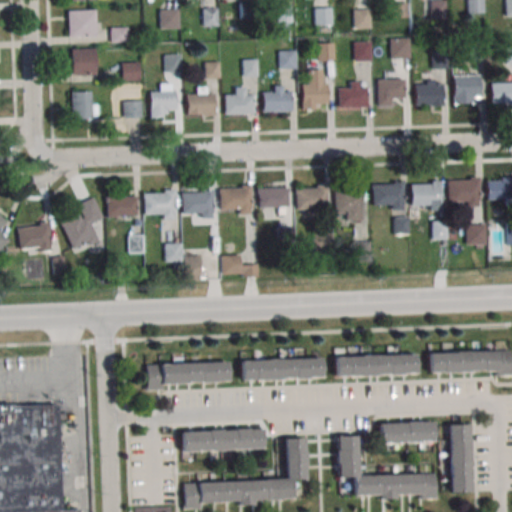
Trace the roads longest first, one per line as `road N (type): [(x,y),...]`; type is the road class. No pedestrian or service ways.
road 1 (tertiary): [(0,321),(511,299)]
road 2 (residential): [(107,418),(488,399),(496,408),(500,511)]
road 3 (residential): [(39,159),(72,164),(511,144)]
road 4 (residential): [(39,159),(26,0)]
